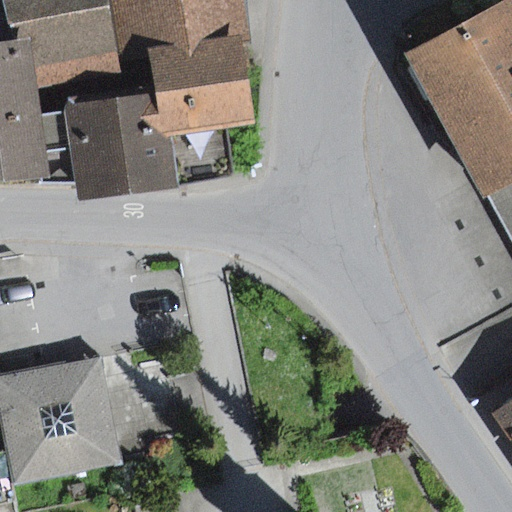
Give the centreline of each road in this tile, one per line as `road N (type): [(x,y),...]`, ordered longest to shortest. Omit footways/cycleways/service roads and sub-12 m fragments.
road 1 (residential): [(350,205),(196,219),(0,217)]
road 2 (tertiary): [(507,511),(376,288),(350,205)]
road 3 (tertiary): [(335,30),(350,205)]
